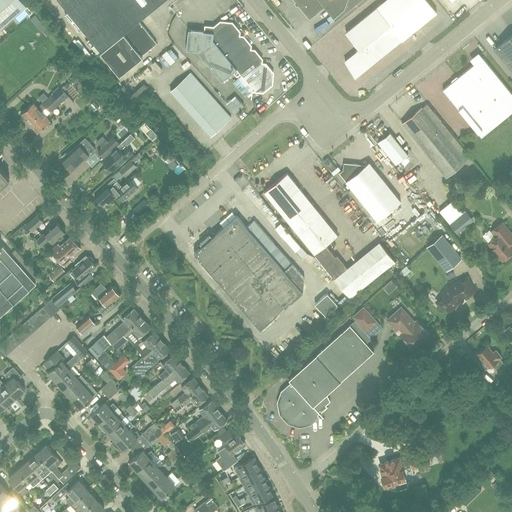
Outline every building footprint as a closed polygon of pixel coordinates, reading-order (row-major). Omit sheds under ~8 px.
[(0,0),(0,28),(26,5),(21,0),(0,0)] [(59,0),(101,50),(162,0),(59,0)] [(335,19),(358,0),(293,0),(309,19),(325,6),(335,19)] [(426,0),(385,0),(376,7),(346,32),(359,49),(345,61),(349,68),(350,67),(352,70),(357,77),(406,37),(437,12),(426,0)] [(327,16),(312,29),(316,33),(330,20),(327,16)] [(139,21),(100,53),(119,76),(143,57),(141,56),(157,43),(139,21)] [(270,83),(271,73),(265,65),(259,65),(260,59),(253,52),(248,51),(248,46),(242,38),(237,37),(237,32),(231,24),(221,23),(213,30),(205,29),(205,31),(188,29),(186,49),(197,50),(222,81),(233,72),(237,77),(240,74),(252,88),(251,98),(253,88),(262,89),(270,83)] [(511,71),(511,33),(493,49),(511,71)] [(155,49),(141,59),(145,64),(158,54),(155,49)] [(162,52),(158,55),(163,62),(167,59),(162,52)] [(511,111),(511,94),(482,58),(443,90),(481,137),(511,111)] [(141,80),(154,74),(150,65),(137,71),(141,80)] [(170,91),(211,136),(231,117),(191,72),(170,91)] [(46,108),(64,91),(60,87),(42,103),(46,108)] [(68,96),(64,91),(46,108),(50,112),(68,96)] [(30,123),(42,112),(33,102),(21,113),(30,123)] [(402,123),(446,177),(466,161),(422,107),(402,123)] [(261,117),(256,111),(253,115),(257,120),(261,117)] [(50,121),(42,112),(30,123),(38,132),(50,121)] [(408,155),(390,133),(377,143),(395,165),(408,155)] [(113,149),(119,143),(113,136),(107,142),(98,150),(104,157),(113,149)] [(85,138),(62,158),(61,159),(72,170),(89,154),(95,149),(85,138)] [(132,153),(125,146),(129,143),(125,138),(117,145),(118,147),(103,160),(113,170),(132,153)] [(173,172),(178,169),(172,159),(167,162),(173,172)] [(137,166),(134,163),(131,160),(119,170),(121,173),(125,177),(137,166)] [(362,168),(359,165),(351,164),(340,173),(339,172),(339,173),(346,181),(377,220),(400,201),(369,162),(362,168)] [(0,187),(10,179),(0,167),(0,187)] [(338,235),(287,173),(264,192),(314,254),(326,244),(338,235)] [(414,184),(421,178),(418,174),(411,180),(414,184)] [(130,179),(121,186),(115,179),(114,178),(106,185),(94,196),(102,205),(107,201),(108,203),(117,195),(122,201),(138,187),(130,179)] [(450,223),(457,233),(465,226),(463,224),(471,218),(465,211),(450,223)] [(32,231),(43,221),(37,215),(26,224),(32,231)] [(292,264),(284,270),(236,216),(194,253),(260,329),(303,291),(305,278),(292,264)] [(54,243),(65,233),(64,231),(65,229),(63,227),(61,228),(56,222),(44,233),(37,240),(42,246),(50,239),(54,243)] [(511,241),(511,235),(502,222),(491,231),(496,237),(489,243),(502,260),(511,252),(511,247),(509,244),(511,241)] [(428,247),(447,270),(461,259),(442,235),(428,247)] [(58,244),(52,250),(51,251),(60,262),(64,267),(70,262),(69,260),(74,256),(72,255),(80,248),(71,237),(60,246),(58,244)] [(350,298),(395,261),(379,241),(347,267),(337,255),(335,257),(326,244),(314,254),(334,278),(350,298)] [(0,247),(0,315),(36,283),(3,246),(0,247)] [(91,271),(96,266),(93,262),(93,261),(94,260),(91,257),(89,257),(88,256),(87,257),(86,255),(75,264),(76,266),(73,269),(78,275),(75,277),(77,280),(82,285),(94,275),(91,271)] [(49,277),(53,282),(64,273),(60,268),(49,277)] [(462,298),(474,292),(467,277),(449,286),(437,302),(439,303),(437,307),(437,309),(441,311),(443,311),(445,308),(450,312),(458,301),(459,303),(464,299),(462,298)] [(115,303),(113,301),(120,295),(116,290),(117,288),(114,286),(112,286),(111,285),(106,289),(101,283),(91,292),(97,298),(99,296),(104,302),(98,307),(103,313),(115,303)] [(68,298),(72,294),(77,290),(72,284),(56,297),(53,299),(59,306),(61,303),(66,299),(68,298)] [(326,316),(338,305),(327,293),(315,304),(326,316)] [(229,298),(225,301),(237,316),(241,313),(229,298)] [(59,306),(53,299),(48,303),(56,312),(61,308),(59,306)] [(56,312),(48,303),(44,307),(52,316),(56,312)] [(52,316),(44,307),(39,311),(47,320),(52,316)] [(116,341),(123,334),(142,317),(134,307),(122,318),(124,321),(116,328),(116,332),(108,338),(113,343),(116,341)] [(353,316),(366,330),(376,321),(363,307),(353,316)] [(428,333),(416,320),(414,322),(401,307),(387,320),(394,328),(399,323),(405,330),(400,334),(407,342),(411,347),(412,348),(428,333)] [(47,320),(39,311),(34,314),(43,324),(47,320)] [(43,324),(34,314),(30,318),(38,328),(43,324)] [(95,323),(89,316),(76,326),(83,333),(95,323)] [(150,327),(142,317),(123,334),(116,341),(113,343),(117,348),(127,339),(126,338),(133,331),(138,337),(150,327)] [(38,328),(30,318),(25,322),(33,332),(38,328)] [(33,332),(25,322),(21,326),(29,336),(33,332)] [(374,351),(350,325),(289,379),(293,384),(291,385),(283,392),(279,402),(281,413),(289,421),(299,424),(309,422),(317,415),(318,412),(319,414),(327,407),(325,405),(330,401),(326,394),(374,351)] [(29,336),(21,326),(16,330),(24,340),(29,336)] [(24,340),(16,330),(12,334),(20,344),(24,340)] [(170,349),(162,340),(154,331),(142,341),(147,346),(140,352),(143,356),(143,357),(138,361),(136,362),(133,366),(136,370),(140,367),(145,372),(159,359),(158,359),(170,349)] [(20,344),(12,334),(7,338),(15,348),(20,344)] [(56,382),(70,369),(87,353),(89,352),(77,339),(74,335),(67,341),(70,345),(78,354),(72,359),(65,364),(62,361),(65,359),(58,351),(46,361),(53,368),(48,372),(49,372),(48,374),(49,375),(54,381),(55,382),(56,382)] [(15,348),(7,338),(4,341),(2,342),(10,352),(12,351),(15,348)] [(10,352),(2,342),(0,344),(0,349),(6,356),(10,352)] [(488,367),(493,364),(499,371),(501,369),(506,365),(500,358),(501,356),(496,350),(493,352),(487,345),(477,353),(488,367)] [(162,379),(181,363),(174,353),(162,363),(161,364),(166,369),(159,375),(162,379)] [(89,368),(94,363),(91,359),(85,364),(89,368)] [(98,366),(94,363),(89,368),(92,371),(98,366)] [(189,372),(181,363),(162,379),(148,391),(153,397),(175,379),(178,382),(189,372)] [(25,389),(17,380),(22,376),(13,366),(4,374),(9,380),(4,384),(16,397),(25,389)] [(65,390),(81,375),(81,374),(77,377),(70,369),(56,382),(57,382),(65,390)] [(484,376),(491,383),(495,380),(488,373),(484,376)] [(73,399),(89,384),(81,375),(65,390),(73,399)] [(511,391),(511,390),(511,378),(507,375),(499,385),(502,388),(499,391),(503,394),(507,397),(511,391)] [(174,407),(201,386),(193,376),(181,386),(185,392),(178,398),(171,404),(174,407)] [(0,397),(6,405),(16,397),(4,384),(0,379),(0,386),(0,387),(0,397)] [(105,394),(115,385),(110,380),(101,389),(105,394)] [(168,389),(171,392),(179,386),(176,383),(168,389)] [(97,393),(89,384),(73,399),(81,408),(97,393)] [(138,384),(129,391),(136,400),(145,393),(142,389),(138,384)] [(119,390),(115,385),(105,394),(109,398),(119,390)] [(208,396),(201,386),(174,407),(175,406),(181,402),(181,403),(173,409),(176,413),(185,406),(184,405),(191,399),(196,405),(208,396)] [(186,435),(219,410),(211,400),(199,409),(203,415),(195,421),(189,427),(191,430),(189,432),(185,434),(186,435)] [(92,414),(100,423),(117,407),(113,403),(109,407),(105,402),(92,414)] [(126,409),(130,413),(135,408),(137,406),(134,402),(126,409)] [(419,412),(428,421),(436,414),(427,405),(419,412)] [(138,411),(135,408),(130,413),(133,416),(138,411)] [(227,420),(219,410),(186,435),(191,442),(211,426),(214,429),(227,420)] [(108,432),(125,417),(122,413),(118,416),(113,411),(100,423),(108,432)] [(117,441),(129,429),(134,425),(130,420),(125,425),(122,421),(125,417),(108,432),(117,441)] [(146,439),(159,427),(157,425),(155,422),(151,425),(142,434),(146,439)] [(167,433),(173,441),(186,431),(180,423),(167,433)] [(163,432),(159,427),(146,439),(150,443),(159,435),(163,432)] [(245,443),(238,434),(236,435),(230,428),(219,436),(224,443),(219,447),(219,449),(220,450),(218,452),(221,456),(216,459),(222,467),(224,470),(236,461),(230,454),(245,443)] [(136,431),(133,433),(129,429),(117,441),(124,450),(140,435),(136,431)] [(170,457),(179,449),(174,443),(171,440),(166,444),(171,450),(167,454),(170,457)] [(46,445),(37,453),(63,483),(72,475),(68,470),(63,474),(56,466),(61,462),(46,445)] [(405,478),(402,469),(411,467),(412,469),(432,463),(428,448),(407,454),(409,459),(401,462),(400,458),(399,458),(393,460),(393,459),(386,461),(386,462),(380,464),(383,474),(382,475),(385,485),(395,481),(397,487),(406,484),(404,479),(405,478)] [(138,470),(154,455),(150,451),(147,454),(143,449),(129,461),(138,470)] [(179,449),(170,457),(173,461),(179,456),(176,453),(179,449)] [(63,483),(37,453),(27,461),(43,478),(47,474),(52,470),(59,478),(63,483)] [(146,479),(159,467),(151,459),(155,456),(154,455),(138,470),(146,479)] [(259,466),(254,457),(236,466),(241,476),(259,466)] [(43,478),(27,461),(18,469),(33,486),(38,482),(43,478)] [(245,485),(264,476),(259,466),(241,476),(245,485)] [(154,488),(167,476),(159,467),(146,479),(154,488)] [(33,486),(18,469),(9,478),(23,495),(28,491),(24,487),(29,482),(33,487),(33,486)] [(186,484),(196,475),(191,470),(182,478),(186,484)] [(162,497),(175,485),(167,476),(154,488),(162,497)] [(250,494),(268,485),(264,476),(245,485),(250,494)] [(71,505),(87,489),(79,480),(67,490),(72,495),(67,500),(71,505)] [(0,483),(0,503),(3,507),(13,498),(0,483)] [(58,488),(54,483),(50,486),(54,491),(58,488)] [(255,503),(273,494),(268,485),(250,494),(255,503)] [(50,495),(54,491),(50,486),(46,490),(50,495)] [(470,503),(478,495),(469,486),(461,494),(470,503)] [(65,493),(61,488),(52,497),(56,502),(62,496),(65,493)] [(84,509),(95,498),(87,489),(71,505),(75,509),(77,511),(80,511),(84,509)] [(99,511),(104,508),(95,498),(84,509),(86,511),(99,511)] [(268,511),(279,508),(275,498),(256,506),(258,511),(268,511)] [(214,501),(208,505),(205,501),(194,509),(195,511),(212,511),(219,507),(214,501)]
